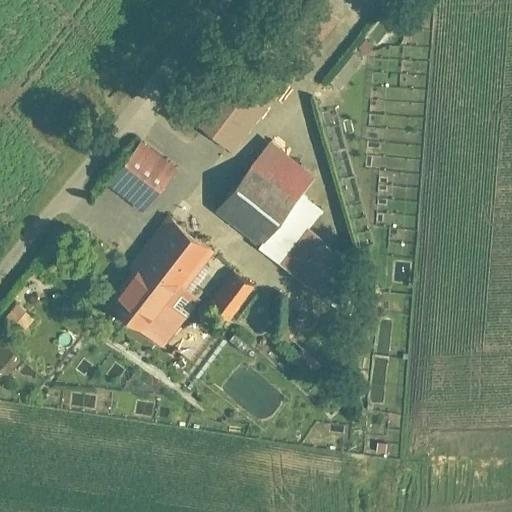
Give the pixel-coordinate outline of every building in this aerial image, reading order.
[(314,0),(289,0),(269,30),(311,59),(340,18),(314,0)] [(244,54),(197,120),(238,149),(285,83),(244,54)] [(352,256),(317,230),(328,215),(303,196),(319,175),(275,142),(221,214),(325,293),(352,256)] [(142,144),(113,183),(150,209),(178,170),(142,144)] [(202,295),(186,283),(211,249),(171,219),(108,303),(165,345),(202,295)] [(235,273),(216,302),(237,316),(257,287),(235,273)] [(2,327),(18,344),(40,324),(23,307),(2,327)]
